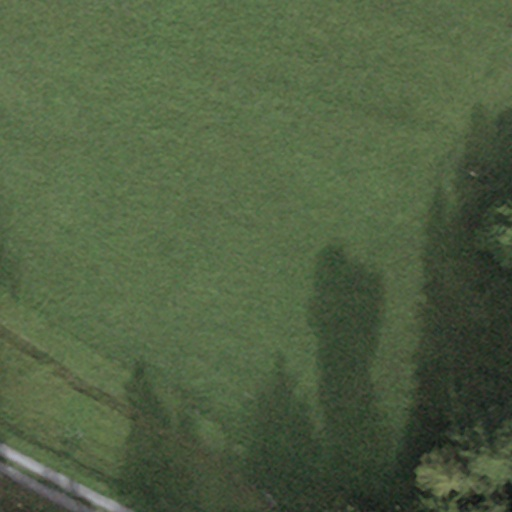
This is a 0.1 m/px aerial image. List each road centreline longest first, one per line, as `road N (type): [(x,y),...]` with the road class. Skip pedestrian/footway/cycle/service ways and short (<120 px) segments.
road 1 (track): [(0,306),(317,511)]
road 2 (track): [(0,458),(112,511)]
